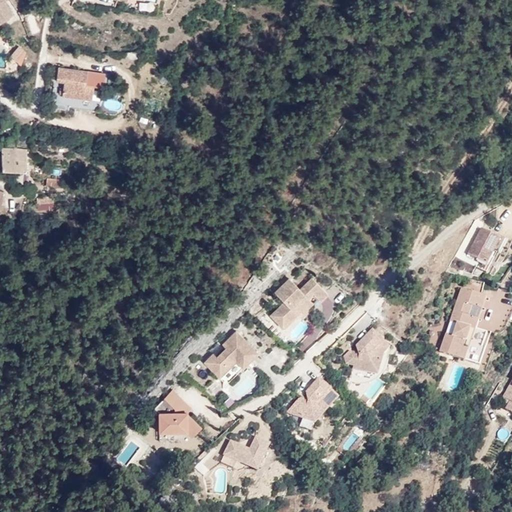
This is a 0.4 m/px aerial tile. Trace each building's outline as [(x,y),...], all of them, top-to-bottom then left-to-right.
[(0,0),(0,22),(13,15),(4,0),(0,0)] [(10,56),(19,65),(24,53),(18,47),(10,56)] [(87,71),(58,68),(56,81),(64,82),(62,95),(93,99),(94,86),(86,84),(87,71)] [(105,100),(104,108),(119,109),(120,101),(105,100)] [(2,170),(15,171),(16,148),(16,146),(15,146),(15,147),(3,148),(3,146),(2,146),(2,170)] [(16,148),(15,171),(26,172),(27,149),(16,148)] [(46,185),(59,187),(60,179),(47,178),(46,185)] [(483,272),(494,252),(500,239),(481,229),(468,255),(478,260),(475,267),(483,272)] [(497,254),(494,252),(483,272),(486,273),(497,254)] [(299,311),(310,301),(308,298),(312,294),(320,302),(327,294),(312,279),(300,291),(290,280),(275,294),(284,304),(277,312),(288,323),(296,314),(294,312),(297,309),(299,311)] [(460,340),(465,341),(469,329),(474,331),(477,321),(467,317),(470,307),(480,311),(485,297),(461,289),(450,322),(456,325),(452,337),(446,334),(440,352),(464,361),(467,350),(463,348),(458,347),(460,340)] [(313,304),(310,301),(299,311),(302,314),(313,304)] [(288,323),(277,312),(272,317),(282,328),(288,323)] [(363,369),(379,373),(384,352),(390,347),(374,330),(363,341),(369,347),(362,353),(360,353),(351,351),(346,355),(348,362),(356,364),(362,366),(361,368),(363,369)] [(244,356),(250,363),(258,355),(237,332),(223,345),(226,349),(217,359),(213,355),(205,364),(220,379),(237,363),(244,356)] [(369,347),(363,341),(358,346),(360,353),(362,353),(369,347)] [(379,373),(363,369),(358,382),(358,383),(360,383),(363,383),(364,383),(367,383),(368,382),(370,382),(371,382),(372,381),(373,381),(375,380),(376,379),(377,379),(378,378),(379,378),(379,377),(380,377),(380,376),(381,376),(381,375),(382,375),(382,374),(383,374),(384,373),(384,372),(385,372),(385,371),(386,370),(386,369),(387,369),(387,368),(388,367),(388,366),(389,365),(389,364),(389,363),(389,362),(390,362),(390,361),(390,360),(390,359),(390,358),(390,357),(390,356),(390,354),(384,352),(379,373)] [(243,369),(250,363),(244,356),(237,363),(243,369)] [(314,402),(309,401),(302,398),(288,413),(316,423),(339,398),(320,380),(310,391),(315,396),(314,397),(314,402)] [(509,402),(508,405),(505,410),(511,414),(511,381),(503,398),(509,402)] [(173,391),(165,399),(176,410),(176,414),(187,414),(191,410),(173,391)] [(307,394),(309,401),(314,402),(314,397),(315,396),(310,391),(307,394)] [(176,410),(165,399),(155,410),(160,415),(160,433),(187,433),(192,438),(202,428),(187,414),(176,414),(176,410)] [(348,452),(360,439),(353,433),(342,446),(348,452)] [(258,470),(271,444),(257,438),(251,450),(232,440),(225,454),(258,470)]
